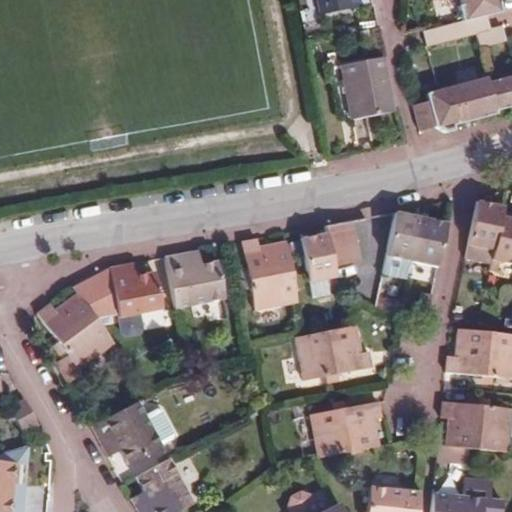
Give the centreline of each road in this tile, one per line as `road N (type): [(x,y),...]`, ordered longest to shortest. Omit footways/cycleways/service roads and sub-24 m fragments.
road 1 (residential): [(0,249),(297,202),(462,159)]
road 2 (residential): [(424,511),(431,448),(411,397),(423,337),(439,318),(462,159)]
road 3 (residential): [(67,445),(0,316)]
